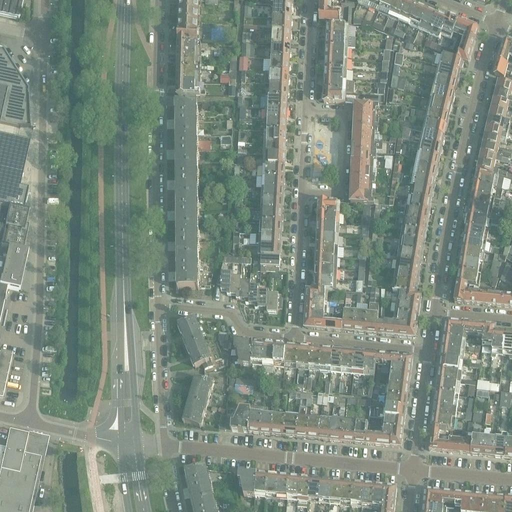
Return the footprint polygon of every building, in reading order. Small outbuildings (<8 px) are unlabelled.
[(0,0),(0,16),(20,21),(24,0),(0,0)] [(360,0),(358,5),(368,9),(371,0),(320,0),(320,24),(340,25),(341,14),(332,14),(332,0),(360,0)] [(371,0),(368,9),(378,13),(383,0),(371,0)] [(383,0),(378,13),(388,18),(396,0),(383,0)] [(396,0),(388,18),(399,22),(407,3),(400,0),(396,0)] [(180,2),(179,23),(199,23),(200,3),(180,2)] [(399,22),(409,27),(417,7),(407,3),(399,22)] [(274,20),(292,20),(292,15),(294,14),(294,10),(292,9),(293,7),(274,7),(274,20)] [(409,27),(419,31),(427,11),(417,7),(409,27)] [(419,31),(429,35),(437,16),(427,11),(419,31)] [(439,40),(440,36),(448,20),(437,16),(429,35),(439,40)] [(449,17),(448,20),(440,36),(451,41),(455,32),(459,21),(449,17)] [(274,20),(273,32),(291,33),(292,28),(293,27),(293,24),(292,23),(292,20),(274,20)] [(459,21),(455,32),(465,36),(477,40),(479,33),(477,29),(459,21)] [(198,46),(198,44),(199,23),(179,23),(178,43),(178,57),(187,57),(187,61),(196,62),(196,59),(201,59),(202,51),(208,51),(208,47),(201,46),(198,46)] [(375,23),(373,27),(385,32),(386,28),(375,23)] [(327,38),(348,39),(348,28),(328,27),(328,28),(327,28),(327,33),(327,34),(327,38)] [(291,36),(291,33),(273,32),(272,61),(290,62),(290,61),(291,60),(291,56),(290,55),(291,41),(292,40),(292,37),(291,36)] [(469,63),(477,40),(465,36),(458,59),(469,63)] [(413,50),(416,39),(408,37),(405,49),(413,50)] [(326,43),(326,49),(347,50),(348,39),(327,38),(327,43),(326,43)] [(425,48),(441,51),(442,45),(426,42),(425,48)] [(511,60),(511,43),(508,42),(504,44),(498,63),(508,65),(510,60),(511,60)] [(242,45),(241,71),(248,72),(249,58),(255,59),(256,46),(242,45)] [(0,124),(19,128),(30,127),(29,95),(29,90),(28,90),(3,50),(0,48),(0,124)] [(326,60),(347,61),(347,50),(326,49),(325,55),(326,55),(326,60)] [(386,96),(391,51),(385,50),(379,95),(386,96)] [(400,79),(404,55),(398,54),(391,88),(405,91),(408,80),(400,79)] [(201,72),(201,59),(196,59),(196,62),(187,61),(187,57),(178,57),(177,71),(201,72)] [(442,57),(439,68),(460,74),(461,69),(462,69),(464,64),(442,57)] [(325,65),(324,71),(346,72),(347,61),(326,60),(326,65),(325,65)] [(271,74),(289,74),(291,73),(291,70),(290,69),(290,62),(272,61),(271,74)] [(508,65),(498,63),(494,77),(504,80),(508,65)] [(459,78),(460,74),(439,68),(436,79),(458,85),(460,79),(459,78)] [(177,71),(177,86),(186,86),(187,82),(196,83),(196,84),(201,84),(201,72),(177,71)] [(325,82),(346,83),(346,72),(324,71),(324,78),(325,78),(325,82)] [(270,87),(289,87),(289,86),(290,85),(290,82),(289,81),(289,74),(271,74),(270,87)] [(433,89),(454,95),(455,90),(456,90),(458,85),(436,79),(433,89)] [(177,97),(205,97),(205,93),(204,93),(204,84),(201,84),(196,84),(196,83),(187,82),(186,86),(177,86),(177,97)] [(323,93),(345,94),(354,95),(354,84),(346,83),(325,82),(324,87),(323,87),(323,93)] [(495,92),(511,96),(511,93),(511,86),(498,83),(497,87),(496,87),(495,92)] [(288,93),(289,87),(270,87),(270,100),(288,100),(288,99),(289,99),(289,95),(288,93)] [(453,99),(454,95),(433,89),(430,101),(428,108),(423,107),(422,111),(427,113),(448,118),(449,113),(451,113),(454,99),(453,99)] [(494,101),(511,105),(511,100),(510,100),(511,96),(495,92),(493,97),(495,97),(494,101)] [(344,106),(345,94),(323,93),(323,100),(324,100),(324,105),(344,106)] [(266,110),(289,111),(289,105),(288,105),(288,100),(270,100),(267,99),(266,110)] [(490,110),(507,114),(508,109),(511,109),(511,105),(494,101),(493,105),(491,105),(490,110)] [(177,106),(177,138),(198,138),(198,107),(178,107),(178,106),(177,106)] [(364,121),(374,122),(374,119),(374,112),(379,112),(380,108),(356,107),(355,116),(365,117),(364,121)] [(266,122),(287,123),(287,118),(288,118),(289,111),(266,110),(266,122)] [(489,119),(510,124),(511,119),(506,118),(507,114),(490,110),(489,115),(490,115),(489,119)] [(425,123),(447,129),(449,122),(447,122),(448,118),(427,113),(425,123)] [(354,131),(378,132),(379,119),(374,119),(374,122),(364,121),(365,117),(355,116),(354,131)] [(486,128),(503,132),(504,127),(509,128),(510,124),(489,119),(488,123),(487,123),(486,128)] [(287,127),(287,123),(266,122),(264,146),(286,147),(286,142),(287,142),(287,136),(286,136),(286,133),(287,133),(288,127),(287,127)] [(422,134),(444,138),(445,134),(446,134),(447,129),(425,123),(422,134)] [(485,137),(506,142),(507,138),(501,136),(503,132),(486,128),(485,133),(486,133),(485,137)] [(363,141),(373,142),(373,136),(378,136),(378,132),(354,131),(354,145),(363,145),(363,141)] [(240,133),(240,143),(247,144),(248,133),(240,133)] [(443,143),(444,138),(422,134),(420,145),(443,150),(444,143),(443,143)] [(0,206),(23,211),(28,191),(20,189),(29,145),(30,145),(30,143),(0,136),(0,206)] [(482,145),(499,149),(500,145),(505,146),(506,142),(485,137),(484,141),(483,141),(482,145)] [(177,168),(198,168),(198,138),(177,138),(177,168)] [(363,145),(354,145),(353,167),(362,168),(362,172),(371,173),(372,162),(377,162),(377,152),(372,152),(373,142),(363,141),(363,145)] [(418,156),(439,160),(440,155),(441,156),(443,150),(420,145),(418,156)] [(481,155),(502,159),(511,161),(511,157),(498,154),(499,149),(482,145),(481,150),(482,150),(481,155)] [(286,147),(264,146),(264,156),(286,158),(287,152),(286,151),(286,147)] [(478,163),(495,167),(496,162),(501,163),(502,159),(481,155),(481,158),(479,158),(478,163)] [(286,158),(264,156),(263,168),(284,169),(285,164),(286,164),(286,158)] [(438,165),(439,160),(418,156),(415,167),(438,171),(439,165),(438,165)] [(495,167),(478,163),(477,168),(478,168),(477,173),(511,180),(511,176),(507,175),(507,174),(494,172),(495,167)] [(352,182),(376,183),(376,178),(371,178),(371,173),(362,172),(362,168),(353,167),(352,182)] [(413,178),(435,182),(436,176),(437,177),(438,171),(415,167),(413,178)] [(177,168),(178,199),(198,198),(198,168),(177,168)] [(284,173),(284,169),(263,168),(263,179),(285,180),(285,173),(284,173)] [(474,185),(496,190),(498,179),(477,175),(476,179),(475,179),(474,185)] [(434,186),(435,182),(413,178),(411,188),(434,193),(435,186),(434,186)] [(285,180),(263,179),(262,189),(284,190),(284,186),(285,186),(285,180)] [(361,192),(370,192),(370,187),(375,187),(376,183),(352,182),(351,196),(360,196),(361,192)] [(496,190),(474,185),(472,191),(473,192),(473,196),(494,201),(500,202),(502,191),(496,190)] [(409,199),(430,203),(431,198),(433,199),(434,193),(411,188),(409,199)] [(283,195),(284,190),(262,189),(262,200),(284,201),(284,195),(283,195)] [(370,202),(370,192),(361,192),(360,196),(351,196),(351,205),(374,207),(375,203),(370,202)] [(494,201),(473,196),(472,201),(471,201),(470,207),(492,211),(494,201)] [(178,229),(198,229),(198,198),(178,199),(178,229)] [(430,208),(430,203),(409,199),(407,210),(430,214),(431,208),(430,208)] [(284,201),(262,200),(261,211),(282,212),(283,208),(284,208),(284,201)] [(317,208),(317,215),(340,216),(340,205),(319,203),(319,208),(317,208)] [(29,212),(23,211),(0,206),(0,247),(9,249),(23,252),(26,237),(27,231),(25,230),(29,212)] [(492,211),(470,207),(468,213),(469,213),(468,218),(490,222),(492,211)] [(404,220),(426,224),(427,220),(429,218),(430,214),(407,210),(406,210),(404,220)] [(282,217),(282,212),(261,211),(260,235),(281,236),(282,232),(283,232),(283,226),(282,226),(282,223),(283,223),(283,217),(282,217)] [(318,221),(318,226),(339,227),(340,216),(317,215),(317,221),(318,221)] [(490,222),(468,218),(468,222),(467,222),(465,228),(489,232),(490,222)] [(426,228),(426,224),(404,220),(402,230),(426,235),(427,230),(426,228)] [(338,238),(339,227),(318,226),(318,230),(316,230),(316,237),(338,238)] [(489,232),(465,228),(464,235),(465,235),(464,239),(487,243),(489,232)] [(178,229),(178,260),(199,259),(198,229),(178,229)] [(401,241),(423,244),(424,240),(425,239),(426,235),(402,230),(401,241)] [(281,236),(260,235),(257,235),(256,245),(259,245),(259,246),(282,247),(282,242),(281,242),(281,236)] [(317,243),(317,248),(338,249),(338,238),(316,237),(316,243),(317,243)] [(487,243),(464,239),(464,244),(463,244),(462,250),(485,254),(487,243)] [(399,251),(422,255),(423,250),(422,249),(423,244),(401,241),(399,251)] [(282,247),(259,246),(259,258),(261,258),(280,259),(281,254),(282,254),(282,247)] [(511,247),(505,247),(505,256),(502,256),(502,260),(511,260),(511,247)] [(337,260),(338,249),(317,248),(317,252),(315,252),(315,258),(337,260)] [(0,288),(7,290),(20,293),(27,260),(28,253),(23,252),(9,249),(6,262),(0,260),(0,288)] [(485,254),(462,250),(461,257),(462,257),(461,261),(483,264),(485,254)] [(397,261),(419,265),(420,261),(422,260),(422,255),(399,251),(397,261)] [(266,268),(271,268),(276,269),(276,274),(280,274),(280,259),(261,258),(261,273),(266,273),(266,268)] [(316,265),(316,270),(337,271),(337,260),(315,258),(315,265),(316,265)] [(199,290),(199,259),(178,260),(178,291),(179,291),(179,290),(199,290)] [(419,270),(419,265),(397,261),(396,272),(419,276),(420,271),(419,270)] [(481,277),(483,264),(461,261),(461,265),(459,265),(458,272),(458,274),(456,280),(458,280),(457,285),(468,286),(479,288),(481,277)] [(499,277),(502,263),(494,261),(491,276),(499,277)] [(314,274),(314,280),(336,281),(337,271),(316,270),(316,274),(314,274)] [(394,282),(416,286),(417,282),(418,280),(419,276),(396,272),(394,282)] [(227,296),(231,296),(232,278),(232,274),(222,274),(221,292),(228,292),(227,296)] [(240,301),(241,283),(241,278),(232,278),(231,296),(237,297),(237,300),(240,301)] [(315,291),(325,292),(336,292),(336,281),(314,280),(314,286),(315,286),(315,291)] [(416,286),(394,282),(392,293),(398,294),(416,297),(416,292),(415,290),(416,286)] [(246,305),(249,305),(250,287),(250,283),(241,283),(240,301),(246,301),(246,305)] [(503,309),(504,297),(467,294),(468,286),(457,285),(454,304),(503,309)] [(259,310),(260,291),(260,288),(250,287),(249,305),(255,305),(255,310),(259,310)] [(268,314),(269,295),(269,292),(260,291),(259,310),(264,310),(264,314),(268,314)] [(307,291),(306,302),(325,304),(325,292),(315,291),(307,291)] [(421,298),(416,297),(398,294),(396,304),(420,308),(421,298)] [(278,296),(269,295),(268,314),(278,315),(278,296)] [(511,298),(504,297),(503,309),(511,309),(511,298)] [(324,316),(325,304),(306,302),(306,314),(324,316)] [(418,318),(420,308),(396,304),(395,314),(418,318)] [(370,305),(369,314),(367,336),(378,337),(379,321),(380,306),(370,305)] [(342,333),(354,334),(356,313),(350,312),(351,306),(345,306),(345,312),(344,312),(344,318),(343,322),(343,325),(342,333)] [(367,314),(356,313),(354,334),(365,335),(367,314)] [(327,320),(332,321),(332,317),(324,316),(306,314),(305,330),(342,333),(343,325),(332,324),(327,323),(327,320)] [(418,318),(395,314),(393,325),(417,329),(418,318)] [(332,324),(343,325),(343,322),(344,318),(332,317),(332,321),(332,324)] [(179,327),(187,348),(203,342),(195,321),(180,327),(179,326),(179,327)] [(415,340),(417,329),(393,325),(393,326),(388,325),(389,323),(379,321),(378,337),(415,340)] [(485,338),(486,327),(446,323),(443,350),(465,353),(466,342),(463,342),(464,335),(485,338)] [(486,327),(485,338),(483,349),(490,350),(490,353),(493,353),(496,334),(496,328),(486,327)] [(504,357),(507,335),(496,334),(493,353),(493,359),(496,360),(497,356),(504,357)] [(212,368),(210,362),(211,362),(203,342),(187,348),(195,370),(196,369),(196,368),(202,366),(204,371),(212,368)] [(251,367),(251,366),(253,344),(240,343),(232,342),(231,350),(237,351),(240,366),(251,367)] [(265,345),(253,344),(251,366),(263,367),(265,345)] [(276,346),(265,345),(263,367),(273,368),(276,346)] [(285,369),(287,348),(276,346),(273,368),(285,369)] [(311,350),(287,348),(285,369),(309,372),(311,350)] [(322,351),(311,350),(309,372),(320,373),(322,351)] [(465,353),(443,350),(441,361),(463,364),(465,353)] [(322,351),(320,373),(331,374),(333,352),(322,351)] [(0,399),(5,400),(13,355),(0,352),(0,399)] [(333,352),(331,374),(341,375),(344,353),(333,352)] [(366,355),(344,353),(341,375),(354,376),(364,377),(366,355)] [(376,365),(377,356),(366,355),(364,377),(374,378),(376,366),(376,365)] [(376,365),(376,366),(390,367),(389,375),(411,378),(413,362),(410,360),(377,356),(376,365)] [(463,364),(441,361),(440,372),(462,375),(463,364)] [(440,372),(438,383),(460,386),(462,375),(440,372)] [(389,375),(388,386),(410,388),(411,378),(389,375)] [(196,380),(190,402),(206,406),(212,386),(211,385),(213,380),(205,378),(203,383),(196,381),(197,380),(196,380)] [(236,379),(236,395),(253,395),(254,388),(258,388),(258,380),(236,379)] [(304,391),(312,391),(313,379),(305,379),(304,391)] [(437,394),(459,396),(460,386),(438,383),(437,394)] [(388,386),(386,397),(408,399),(410,388),(388,386)] [(319,394),(319,404),(332,404),(332,398),(330,398),(330,392),(326,392),(326,394),(319,394)] [(437,396),(435,407),(457,410),(459,398),(437,396)] [(386,397),(385,408),(407,410),(408,399),(386,397)] [(190,402),(184,423),(184,425),(185,424),(200,428),(206,406),(190,402)] [(434,418),(456,420),(457,410),(435,407),(434,418)] [(252,408),(251,410),(249,434),(260,435),(263,409),(252,408)] [(405,421),(407,410),(385,408),(383,419),(405,421)] [(231,432),(249,434),(251,410),(241,409),(234,424),(232,423),(231,432)] [(274,414),(267,414),(268,409),(263,409),(260,435),(271,436),(274,414)] [(271,436),(296,439),(299,417),(274,414),(271,436)] [(308,440),(310,418),(299,417),(296,439),(308,440)] [(321,419),(310,418),(308,440),(319,441),(321,419)] [(433,428),(447,430),(454,431),(456,420),(434,418),(433,428)] [(319,441),(330,442),(332,420),(321,419),(319,441)] [(383,419),(382,430),(404,432),(405,421),(383,419)] [(330,442),(354,445),(357,423),(332,420),(330,442)] [(404,432),(382,430),(368,428),(368,424),(357,423),(354,445),(402,449),(404,432)] [(431,443),(439,443),(440,434),(446,435),(447,430),(433,428),(431,443)] [(9,433),(0,475),(0,511),(29,511),(33,496),(34,497),(35,493),(34,493),(45,441),(9,433)] [(483,458),(486,434),(480,434),(480,437),(474,436),(473,442),(472,456),(483,458)] [(495,459),(497,439),(491,438),(491,435),(486,434),(483,458),(495,459)] [(506,460),(509,437),(503,436),(503,439),(497,439),(495,459),(506,460)] [(460,455),(462,441),(450,440),(450,444),(449,454),(460,455)] [(472,456),(473,442),(462,441),(460,455),(472,456)] [(450,444),(439,443),(431,443),(430,452),(449,454),(450,444)] [(187,475),(194,506),(214,501),(207,470),(206,470),(206,471),(188,476),(187,475)] [(255,499),(257,475),(239,474),(238,482),(240,482),(244,498),(255,499)] [(268,477),(257,475),(255,499),(266,500),(268,477)] [(279,478),(268,477),(266,500),(277,501),(279,478)] [(290,479),(279,478),(277,501),(287,502),(290,479)] [(300,480),(290,479),(287,502),(298,503),(300,480)] [(311,481),(300,480),(298,503),(309,504),(311,481)] [(321,482),(311,481),(309,504),(319,505),(321,482)] [(332,483),(321,482),(319,505),(330,507),(332,483)] [(343,484),(332,483),(330,507),(341,508),(343,484)] [(343,484),(341,508),(351,509),(353,485),(343,484)] [(364,486),(353,485),(351,509),(362,510),(364,486)] [(375,487),(364,486),(362,510),(373,511),(375,487)] [(385,488),(375,487),(373,511),(383,511),(385,488)] [(394,511),(397,489),(385,488),(383,511),(394,511)] [(425,492),(423,508),(440,509),(440,504),(460,506),(462,496),(425,492)] [(473,511),(475,497),(464,496),(461,511),(473,511)] [(483,511),(485,498),(475,497),(473,511),(483,511)] [(485,498),(483,511),(493,511),(495,499),(485,498)] [(504,511),(506,500),(495,499),(493,511),(504,511)] [(194,506),(195,511),(216,511),(214,501),(194,506)]
